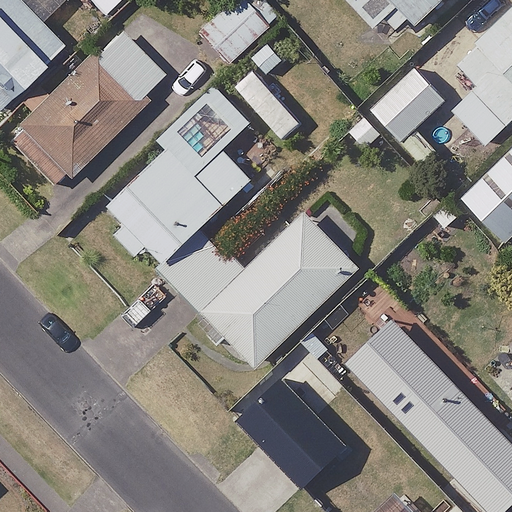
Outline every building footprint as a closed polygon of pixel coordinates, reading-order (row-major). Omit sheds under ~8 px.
[(61,0),(0,0),(0,107),(63,46),(39,22),(61,0)] [(277,19),(260,0),(233,0),(197,31),(225,64),(277,19)] [(351,0),(361,10),(371,0),(391,0),(416,26),(444,0),(351,0)] [(511,13),(460,62),(481,84),(455,109),(491,147),(511,127),(511,13)] [(166,78),(120,34),(91,63),(83,55),(3,136),(57,189),(166,78)] [(448,99),(420,67),(373,109),(423,165),(447,143),(425,119),(448,99)] [(252,181),(197,125),(109,211),(164,267),(252,181)] [(511,238),(511,149),(463,199),(507,244),(511,238)] [(363,238),(325,198),(246,273),(210,235),(168,275),(256,368),(361,268),(347,253),(363,238)] [(371,352),(341,320),(319,340),(388,416),(428,378),(390,336),(371,352)] [(335,389),(301,353),(260,392),(295,428),(335,389)]
